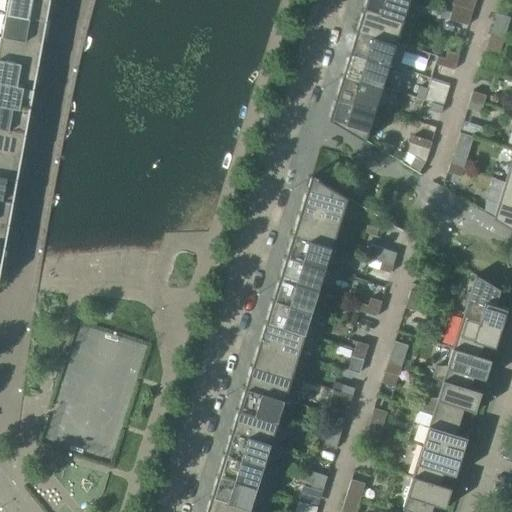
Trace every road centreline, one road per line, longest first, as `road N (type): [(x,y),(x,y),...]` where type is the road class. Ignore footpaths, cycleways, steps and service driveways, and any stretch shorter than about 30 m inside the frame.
road 1 (residential): [(332,0),(170,511)]
road 2 (residential): [(76,0),(16,297),(0,311)]
road 3 (residential): [(476,511),(511,390)]
